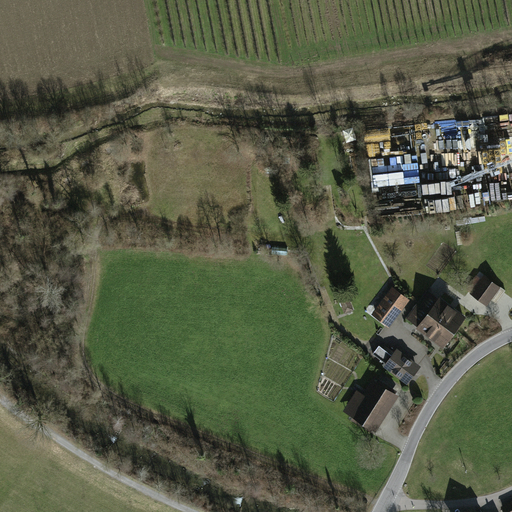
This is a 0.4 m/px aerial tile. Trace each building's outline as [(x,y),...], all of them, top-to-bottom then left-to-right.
[(374,189),(420,187),(419,163),(403,164),(403,166),(373,168),(374,189)] [(471,291),(469,293),(487,306),(501,287),(483,274),(478,282),(471,291)] [(467,288),(471,291),(478,282),(474,279),(467,288)] [(392,286),(371,314),(388,328),(410,300),(392,286)] [(406,317),(417,326),(428,311),(439,297),(427,289),(406,317)] [(344,314),(354,310),(348,295),(338,299),(344,314)] [(428,311),(455,332),(466,317),(439,296),(439,297),(428,311)] [(455,332),(428,311),(417,326),(416,327),(443,348),(455,332)] [(378,345),(372,353),(385,363),(383,366),(407,384),(421,366),(397,348),(392,355),(378,345)] [(356,389),(342,411),(353,418),(351,420),(361,426),(363,424),(375,432),(399,395),(395,393),(397,391),(377,379),(376,381),(372,378),(363,393),(356,389)] [(511,511),(511,502),(502,508),(503,511),(511,511)]
